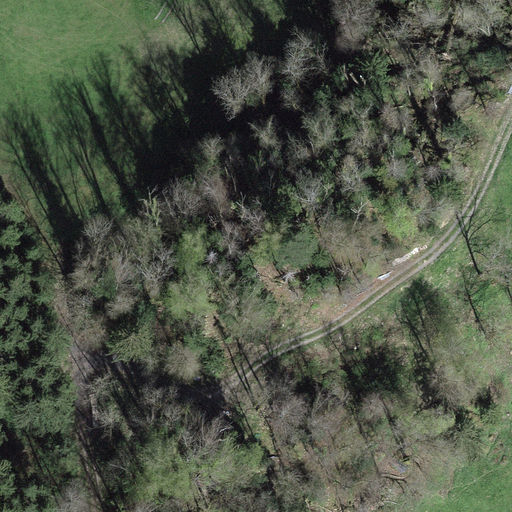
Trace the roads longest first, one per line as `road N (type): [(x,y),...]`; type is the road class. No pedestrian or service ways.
road 1 (track): [(101,511),(103,464),(85,393),(119,363),(179,389),(233,389),(398,288),(482,195),(511,141)]
road 2 (track): [(85,393),(61,290),(0,199)]
